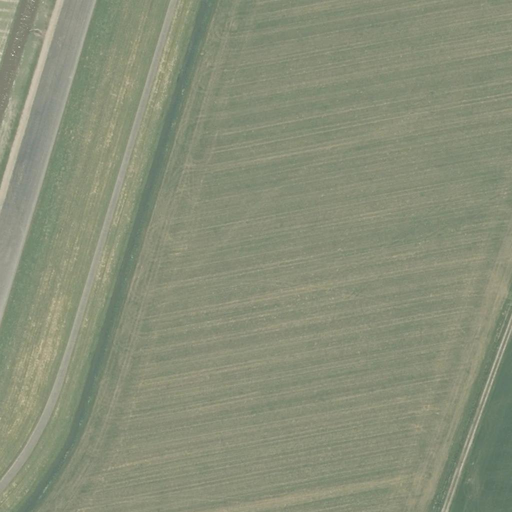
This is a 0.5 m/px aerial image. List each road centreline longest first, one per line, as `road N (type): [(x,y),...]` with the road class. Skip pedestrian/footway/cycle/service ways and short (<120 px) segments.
road 1 (track): [(0,311),(92,0)]
road 2 (track): [(444,511),(511,324)]
